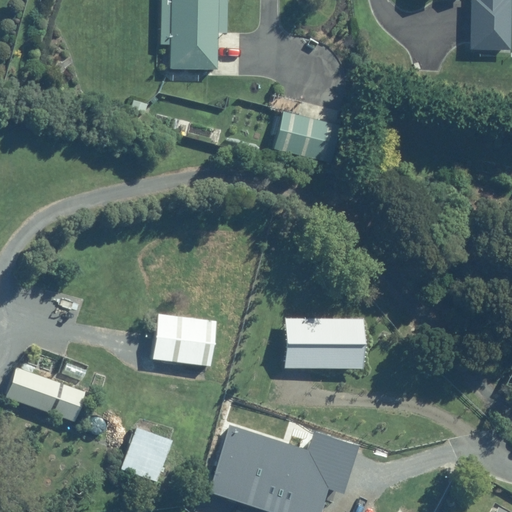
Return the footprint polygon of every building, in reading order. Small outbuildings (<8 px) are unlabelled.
[(158,0),(158,46),(171,46),(170,70),(217,71),(217,36),(224,36),(224,0),(158,0)] [(410,0),(411,1),(436,2),(436,0),(471,0),(471,52),(509,52),(509,0),(410,0)] [(270,150),(335,165),(344,128),(282,114),(270,150)] [(155,314),(150,361),(223,368),(224,359),(211,357),(214,320),(155,314)] [(15,369),(4,399),(83,428),(94,398),(15,369)] [(131,429),(118,469),(157,482),(170,442),(131,429)]
